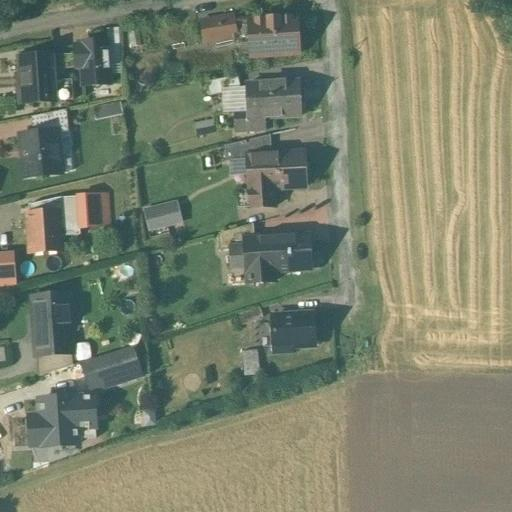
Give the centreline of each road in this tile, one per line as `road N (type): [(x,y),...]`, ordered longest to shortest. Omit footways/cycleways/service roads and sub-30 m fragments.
road 1 (residential): [(323,0),(347,303)]
road 2 (residential): [(0,33),(207,0)]
